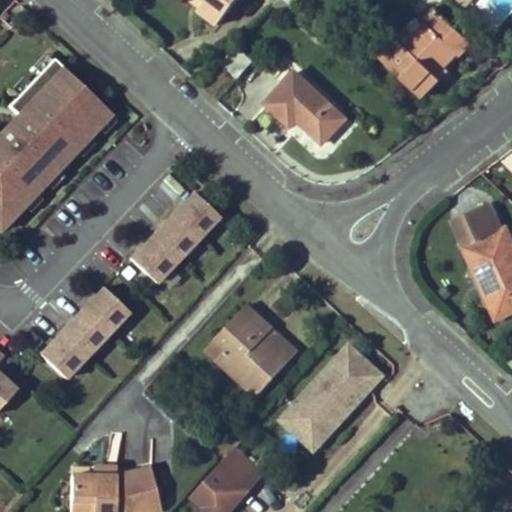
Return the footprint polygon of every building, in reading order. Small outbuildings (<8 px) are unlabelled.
[(205,0),(206,0),(200,8),(198,10),(217,25),(235,0),(205,0)] [(285,17),(294,7),(286,0),(276,0),(273,5),(285,17)] [(406,47),(398,39),(380,59),(420,97),(437,78),(433,74),(441,67),(455,52),(459,55),(471,42),(439,12),(413,40),(406,47)] [(406,47),(413,40),(405,32),(398,39),(406,47)] [(223,63),(236,76),(250,61),(237,49),(223,63)] [(0,239),(118,115),(55,58),(0,114),(0,239)] [(433,74),(437,78),(444,70),(441,67),(433,74)] [(298,119),(324,143),(346,119),(296,72),(267,103),(291,126),(298,119)] [(161,280),(219,218),(195,194),(133,257),(161,280)] [(466,249),(498,320),(511,313),(511,241),(506,230),(466,249)] [(71,377),(129,314),(105,291),(44,353),(71,377)] [(261,340),(271,330),(246,307),(216,339),(227,351),(217,361),(256,398),(287,364),(261,340)] [(287,364),(297,354),(271,330),(261,340),(287,364)] [(216,339),(205,351),(217,361),(227,351),(216,339)] [(314,455),(389,377),(351,341),(276,419),(314,455)] [(0,405),(16,387),(0,373),(0,405)] [(89,477),(113,478),(113,468),(90,467),(89,477)] [(146,511),(158,509),(148,469),(113,478),(89,477),(69,476),(66,511),(146,511)] [(244,494),(216,469),(190,498),(201,508),(203,510),(218,494),(233,506),(244,494)] [(197,511),(227,511),(233,506),(218,494),(203,510),(201,508),(197,511)]
